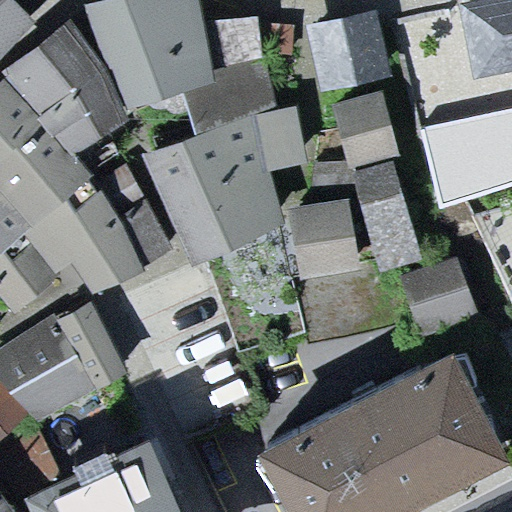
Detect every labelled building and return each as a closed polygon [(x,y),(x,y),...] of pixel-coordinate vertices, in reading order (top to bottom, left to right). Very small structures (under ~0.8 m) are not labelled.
[(0,0),(0,43),(36,5),(31,0),(0,0)] [(198,258),(287,205),(271,160),(306,155),(279,57),(219,65),(208,0),(93,0),(132,98),(187,87),(206,126),(145,146),(198,258)] [(443,172),(511,153),(511,26),(504,28),(487,1),(400,23),(443,172)] [(331,87),(392,68),(381,10),(323,13),(315,13),(331,87)] [(98,275),(148,256),(123,200),(80,142),(115,112),(70,14),(12,66),(0,79),(0,285),(18,304),(73,253),(98,275)] [(387,85),(335,100),(353,161),(405,146),(387,85)] [(398,162),(360,171),(380,256),(419,246),(398,162)] [(358,191),(297,197),(306,285),(367,279),(358,191)] [(485,305),(461,240),(402,261),(426,326),(485,305)] [(141,381),(95,292),(62,307),(3,343),(0,346),(0,448),(31,488),(91,461),(63,422),(141,381)] [(263,451),(295,511),(406,511),(509,458),(453,352),(263,451)] [(186,511),(149,433),(91,461),(31,488),(22,493),(36,511),(186,511)] [(35,511),(0,468),(0,511),(35,511)]
